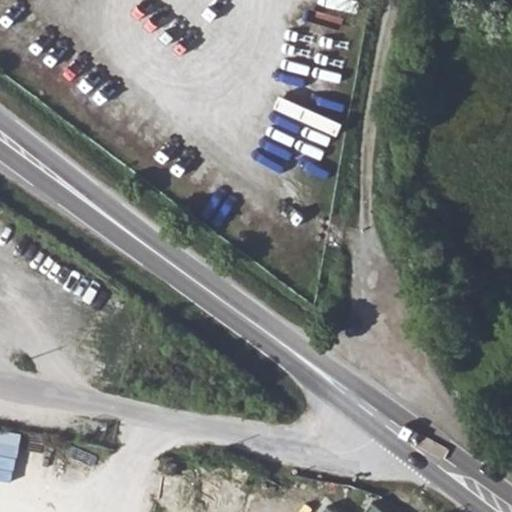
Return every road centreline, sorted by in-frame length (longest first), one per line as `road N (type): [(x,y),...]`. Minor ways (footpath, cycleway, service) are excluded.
road 1 (secondary): [(46,169),(498,511)]
road 2 (track): [(397,439),(374,325),(369,167),(402,0)]
